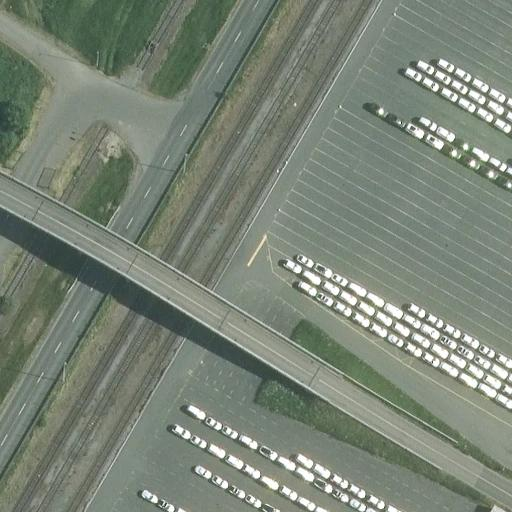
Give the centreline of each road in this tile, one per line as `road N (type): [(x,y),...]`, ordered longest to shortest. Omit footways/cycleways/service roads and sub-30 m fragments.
road 1 (unclassified): [(0,201),(511,498)]
road 2 (unclassified): [(261,0),(0,450)]
